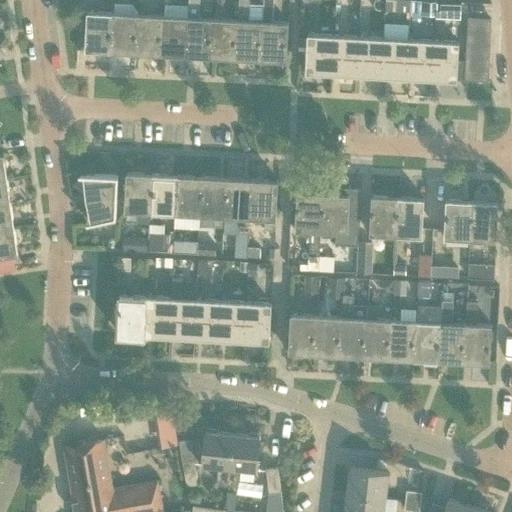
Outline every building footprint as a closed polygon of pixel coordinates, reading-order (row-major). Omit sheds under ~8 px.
[(185,54),(210,55),(212,17),(199,16),(199,0),(188,0),(188,15),(187,15),(185,54)] [(224,0),(215,0),(215,9),(224,10),(224,0)] [(235,56),(260,58),(262,19),(249,19),(249,0),(239,0),(239,18),(237,18),(235,56)] [(263,0),(262,19),(260,58),(286,59),(288,21),(272,20),(273,0),(263,0)] [(420,9),(421,1),(421,0),(398,0),(398,8),(420,9)] [(435,2),(421,1),(421,9),(420,9),(420,13),(434,14),(435,2)] [(460,17),(460,3),(437,2),(436,16),(460,17)] [(85,48),(111,50),(113,11),(87,10),(85,48)] [(111,50),(136,51),(138,13),(113,11),(111,50)] [(138,13),(136,51),(161,52),(163,14),(138,13)] [(161,52),(185,54),(187,15),(163,14),(161,52)] [(210,55),(235,56),(237,18),(212,17),(210,55)] [(467,17),(467,29),(489,30),(490,18),(467,17)] [(467,29),(466,42),(489,43),(489,30),(467,29)] [(305,70),(332,72),(334,33),(307,32),(307,36),(299,36),(299,50),(306,50),(305,70)] [(332,72),(358,73),(360,35),(334,33),(332,72)] [(358,73),(384,75),(386,36),(360,35),(358,73)] [(384,75),(411,76),(413,37),(386,36),(384,75)] [(411,76),(437,77),(439,39),(413,37),(411,76)] [(465,66),(465,54),(457,54),(458,40),(439,39),(437,77),(464,79),(465,66)] [(466,42),(465,54),(488,55),(489,43),(466,42)] [(465,54),(465,66),(487,68),(488,55),(465,54)] [(465,66),(464,79),(487,80),(487,68),(465,66)] [(150,211),(152,172),(126,171),(124,209),(150,211)] [(86,197),(116,198),(118,174),(82,172),(82,174),(86,197)] [(175,212),(177,174),(152,172),(150,211),(175,212)] [(202,175),(177,174),(175,212),(200,213),(202,175)] [(224,224),(225,215),(227,176),(202,175),(200,213),(215,214),(214,224),(224,224)] [(249,231),(250,216),(252,178),(227,176),(225,215),(241,216),(240,231),(249,231)] [(0,177),(0,203),(11,202),(7,177),(0,177)] [(250,216),(264,217),(264,227),(275,228),(277,179),(252,178),(250,216)] [(357,243),(358,239),(361,187),(339,186),(338,192),(323,191),(321,230),(336,231),(335,242),(357,243)] [(321,230),(323,191),(297,190),(295,228),(311,229),(309,268),(319,269),(321,230)] [(369,232),(395,234),(397,195),(371,194),(369,232)] [(395,234),(420,235),(422,197),(397,195),(395,234)] [(115,216),(116,198),(86,197),(91,221),(115,216)] [(445,236),(470,238),(472,199),(447,198),(445,236)] [(472,199),(470,238),(496,239),(498,201),(472,199)] [(0,203),(0,228),(14,227),(11,202),(0,203)] [(165,224),(149,223),(149,234),(150,234),(149,250),(173,251),(174,232),(165,231),(165,224)] [(14,227),(0,228),(0,254),(14,252),(18,252),(14,227)] [(144,235),(131,235),(131,247),(143,248),(144,235)] [(358,239),(357,243),(359,243),(357,271),(372,271),(374,240),(358,239)] [(215,243),(202,243),(201,253),(214,254),(215,243)] [(261,246),(249,245),(248,255),(260,255),(261,246)] [(14,252),(0,254),(0,269),(17,267),(14,252)] [(131,255),(122,255),(122,268),(131,269),(131,255)] [(173,256),(157,255),(156,265),(173,266),(173,256)] [(208,258),(198,257),(197,271),(207,272),(208,258)] [(494,277),(495,263),(469,262),(468,276),(494,277)] [(457,275),(457,266),(448,266),(448,275),(457,275)] [(318,275),(305,274),(304,290),(317,291),(318,275)] [(339,354),(364,355),(366,317),(353,316),(354,293),(343,293),(344,276),(329,275),(328,296),(343,297),(342,315),(341,315),(339,354)] [(381,286),(386,291),(393,291),(393,279),(381,278),(381,286)] [(143,333),(145,294),(120,293),(118,331),(143,333)] [(168,334),(170,296),(145,294),(143,333),(168,334)] [(193,336),(195,297),(170,296),(168,334),(193,336)] [(218,337),(220,298),(195,297),(193,336),(218,337)] [(243,338),(245,300),(220,298),(218,337),(243,338)] [(440,321),(438,359),(463,360),(465,322),(453,321),(454,299),(443,299),(441,321),(440,321)] [(271,301),(245,300),(243,338),(269,340),(271,301)] [(465,322),(463,360),(489,362),(491,323),(477,322),(479,300),(467,300),(466,322),(465,322)] [(288,351),(314,352),(316,314),(290,312),(288,351)] [(314,352),(339,354),(341,315),(316,314),(314,352)] [(364,355),(389,356),(391,318),(366,317),(364,355)] [(389,356),(413,358),(416,319),(391,318),(389,356)] [(416,319),(413,358),(438,359),(440,321),(416,319)] [(227,483),(232,432),(205,429),(201,463),(218,465),(216,482),(227,483)] [(259,435),(232,432),(227,483),(238,484),(240,467),(257,468),(259,435)] [(194,459),(190,436),(178,438),(182,461),(186,484),(198,482),(194,459)] [(162,511),(157,479),(112,487),(103,437),(64,444),(75,511),(162,511)] [(268,491),(280,489),(277,465),(265,467),(268,491)] [(350,466),(346,491),(385,496),(388,471),(350,466)] [(407,489),(405,499),(420,501),(421,491),(407,489)] [(382,511),(385,496),(346,491),(343,511),(382,511)] [(470,511),(473,505),(448,497),(445,505),(432,501),(428,511),(470,511)] [(420,501),(405,499),(404,508),(419,510),(420,501)]
